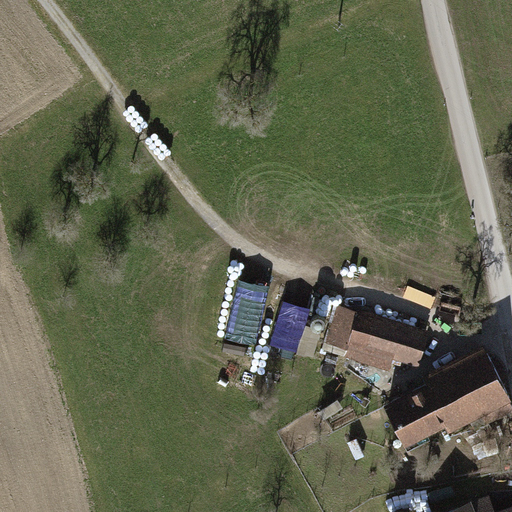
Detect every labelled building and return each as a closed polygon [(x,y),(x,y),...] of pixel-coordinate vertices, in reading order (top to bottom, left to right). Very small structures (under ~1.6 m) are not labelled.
[(301,350),(313,306),(285,298),(272,342),(301,350)] [(360,312),(337,305),(324,350),(392,369),(395,358),(417,364),(428,326),(362,307),(360,312)] [(271,371),(278,343),(219,328),(212,356),(271,371)] [(431,383),(386,405),(406,445),(452,423),(459,436),(511,409),(511,405),(482,345),(426,373),(431,383)] [(511,511),(511,506),(497,511),(492,496),(442,511),(511,511)]
